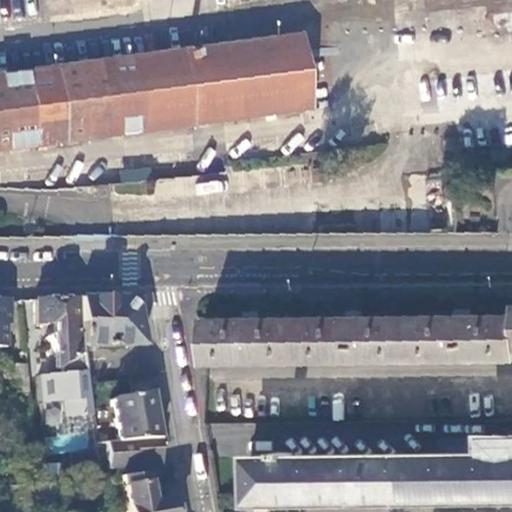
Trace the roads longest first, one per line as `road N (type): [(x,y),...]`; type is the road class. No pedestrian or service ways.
road 1 (residential): [(511,265),(157,267)]
road 2 (residential): [(157,267),(199,511)]
road 3 (residential): [(157,267),(0,270)]
